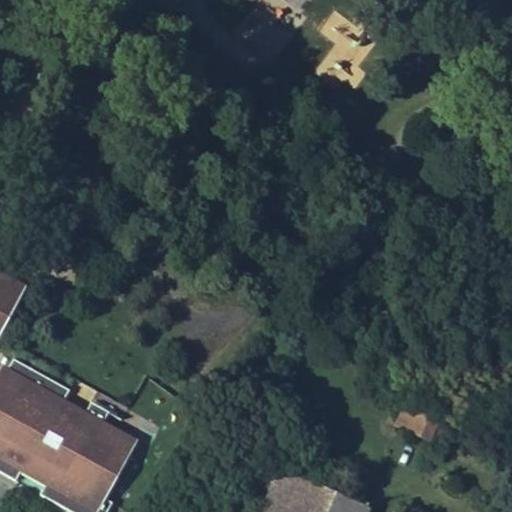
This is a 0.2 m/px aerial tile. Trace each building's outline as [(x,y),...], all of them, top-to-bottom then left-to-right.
[(283,0),(294,10),(303,0),(283,0)] [(365,89),(382,38),(365,33),(362,44),(339,36),(332,58),(337,59),(331,78),(365,89)] [(0,322),(18,289),(0,279),(0,322)] [(346,325),(346,336),(387,337),(386,326),(346,325)] [(69,391),(13,360),(6,373),(0,382),(0,393),(15,402),(0,428),(0,473),(15,482),(22,468),(47,482),(40,495),(70,511),(106,511),(112,503),(101,497),(91,491),(115,447),(95,436),(102,424),(108,413),(91,403),(83,416),(62,404),(69,391)] [(0,382),(6,373),(3,371),(0,375),(0,428),(15,402),(0,393),(0,382)] [(378,426),(410,441),(422,416),(389,401),(378,426)] [(422,416),(410,441),(420,445),(431,421),(422,416)] [(91,491),(101,497),(133,441),(102,424),(95,436),(115,447),(91,491)] [(249,453),(210,435),(200,454),(240,472),(249,453)] [(276,465),(249,453),(240,472),(232,488),(260,501),(276,465)] [(285,511),(302,477),(276,465),(260,501),(254,511),(285,511)] [(364,511),(367,508),(302,477),(285,511),(364,511)]
